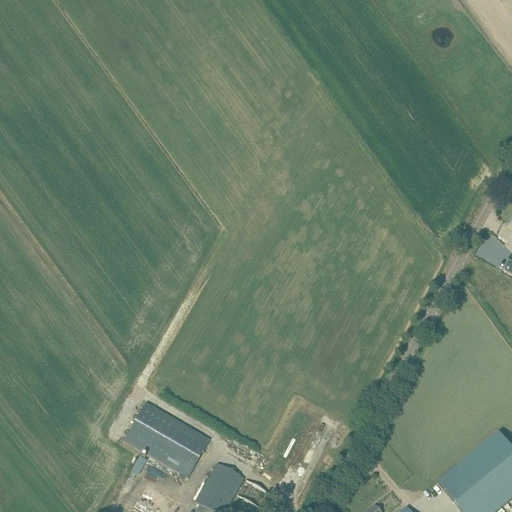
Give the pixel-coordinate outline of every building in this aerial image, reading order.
[(146,403),(123,442),(188,479),(211,440),(146,403)] [(511,450),(500,435),(437,485),(459,511),(498,511),(511,501),(511,450)] [(262,471),(267,461),(262,458),(256,468),(262,471)] [(224,511),(243,480),(217,465),(195,503),(199,506),(195,511),(224,511)] [(246,481),(227,511),(260,511),(270,495),(246,481)] [(147,483),(132,510),(134,511),(176,511),(182,503),(147,483)]
